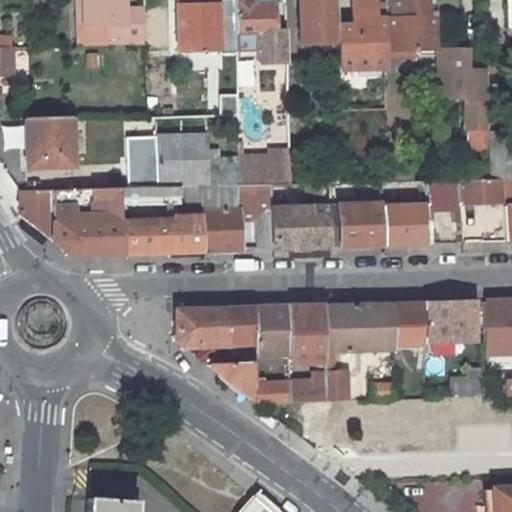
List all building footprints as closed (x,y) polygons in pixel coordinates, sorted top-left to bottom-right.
[(82,0),(84,46),(145,45),(144,15),(124,15),(124,9),(123,0),(82,0)] [(268,0),(231,0),(233,35),(253,34),(265,33),(266,62),(286,62),(285,32),(272,33),(271,3),(269,3),(268,0)] [(334,43),(336,43),(335,25),(334,0),(301,0),(302,22),(303,34),(303,43),(334,43)] [(386,49),(385,5),(375,5),(374,0),(351,0),(352,24),(335,25),(336,43),(334,43),(335,71),(386,70),(386,56),(386,49)] [(384,0),(385,5),(386,49),(411,49),(416,56),(435,55),(434,20),(434,16),(435,16),(434,0),(384,0)] [(455,0),(434,0),(435,16),(434,16),(434,20),(456,20),(455,0)] [(176,5),(177,50),(219,49),(218,5),(176,5)] [(265,33),(253,34),(253,63),(266,62),(265,33)] [(0,46),(10,47),(10,38),(0,37),(0,46)] [(10,47),(0,46),(0,119),(3,119),(1,95),(0,94),(0,75),(7,69),(13,68),(12,47),(10,47)] [(466,51),(436,51),(436,96),(465,97),(466,129),(470,129),(469,156),(488,155),(487,132),(486,66),(480,66),(480,72),(465,72),(466,51)] [(84,68),(97,67),(96,55),(83,55),(84,68)] [(306,63),(286,64),(287,96),(307,95),(306,63)] [(7,69),(0,75),(0,76),(13,76),(13,68),(7,69)] [(25,117),(26,167),(72,167),(71,117),(25,117)] [(511,131),(487,132),(488,155),(488,180),(501,179),(511,179),(511,131)] [(205,136),(154,137),(155,165),(156,186),(199,185),(199,186),(200,213),(202,253),(241,252),(239,214),(239,212),(237,212),(236,204),(269,204),(269,185),(238,185),(237,159),(207,161),(205,136)] [(289,175),(288,158),(237,159),(238,185),(269,185),(289,184),(289,175)] [(132,168),(132,187),(156,187),(156,186),(155,165),(137,166),(137,168),(132,168)] [(330,174),(289,175),(289,184),(305,184),(324,183),(339,183),(338,169),(330,169),(330,174)] [(410,170),(388,170),(389,182),(411,182),(410,170)] [(488,180),(458,180),(459,207),(460,221),(469,221),(468,209),(465,209),(465,204),(502,203),(502,199),(501,179),(488,180)] [(502,199),(511,198),(511,196),(511,179),(501,179),(502,199)] [(458,180),(425,181),(426,206),(426,208),(459,207),(458,180)] [(324,183),(305,184),(306,207),(325,206),(324,183)] [(171,224),(121,225),(123,254),(202,253),(200,213),(199,186),(185,187),(185,217),(171,217),(171,224)] [(132,187),(119,188),(120,205),(179,204),(179,187),(156,187),(132,187)] [(51,190),(18,191),(18,215),(64,251),(75,255),(123,254),(121,225),(120,205),(119,188),(76,189),(77,203),(83,203),(83,222),(51,223),(51,190)] [(239,212),(239,214),(257,214),(257,213),(270,212),(269,204),(236,204),(237,212),(239,212)] [(304,207),(304,213),(270,214),(272,251),(327,248),(325,207),(325,206),(306,207),(304,207)] [(380,206),(325,207),(327,248),(382,246),(380,207),(380,206)] [(426,206),(380,207),(382,246),(428,244),(426,208),(426,206)] [(511,207),(503,208),(505,242),(511,242),(511,207)] [(259,251),(272,251),(270,214),(270,212),(257,213),(257,214),(259,251)] [(511,301),(482,302),(482,354),(510,354),(510,334),(511,334),(511,301)] [(472,302),(422,304),(422,342),(444,341),(444,360),(460,359),(459,342),(472,341),(472,302)] [(324,358),(324,380),(324,402),(330,402),(345,401),(345,372),(332,372),(331,352),(392,351),(393,351),(393,344),(392,304),(324,305),(324,358)] [(422,304),(392,304),(393,344),(412,343),(412,353),(422,352),(422,342),(422,304)] [(324,305),(288,306),(288,353),(288,359),(324,358),(324,305)] [(288,306),(253,307),(253,341),(253,349),(253,355),(288,353),(288,306)] [(173,313),(174,335),(175,335),(175,339),(181,345),(246,341),(253,341),(253,307),(175,310),(175,313),(173,313)] [(246,350),(228,350),(229,362),(208,364),(208,366),(253,402),(253,384),(253,379),(253,355),(253,349),(246,350)] [(448,379),(449,397),(483,396),(483,369),(466,370),(466,378),(448,379)] [(324,380),(287,382),(287,404),(324,402),(324,380)] [(253,384),(253,402),(257,405),(287,404),(287,382),(263,383),(253,384)] [(392,397),(391,384),(369,385),(370,398),(392,397)] [(462,410),(478,409),(477,398),(462,399),(462,410)] [(330,402),(330,418),(356,417),(356,401),(345,401),(330,402)] [(511,511),(511,488),(492,489),(493,511),(511,511)] [(484,511),(493,511),(492,489),(483,490),(484,511)] [(252,496),(238,511),(264,511),(267,509),(252,496)] [(132,511),(133,501),(86,498),(85,511),(132,511)]
